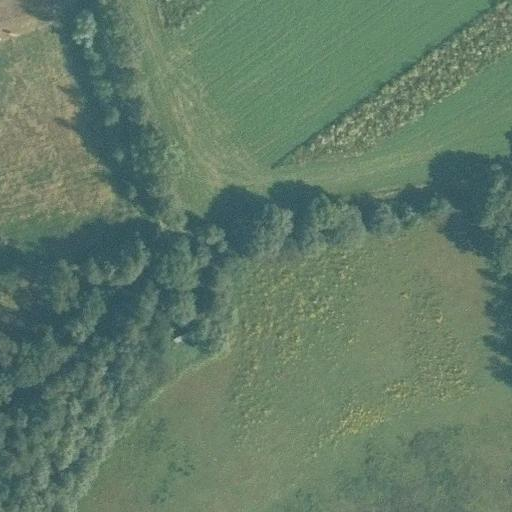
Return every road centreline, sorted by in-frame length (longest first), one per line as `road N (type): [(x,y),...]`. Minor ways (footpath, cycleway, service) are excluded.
road 1 (track): [(511,172),(167,240)]
road 2 (track): [(94,0),(167,240)]
road 3 (track): [(167,240),(0,370)]
